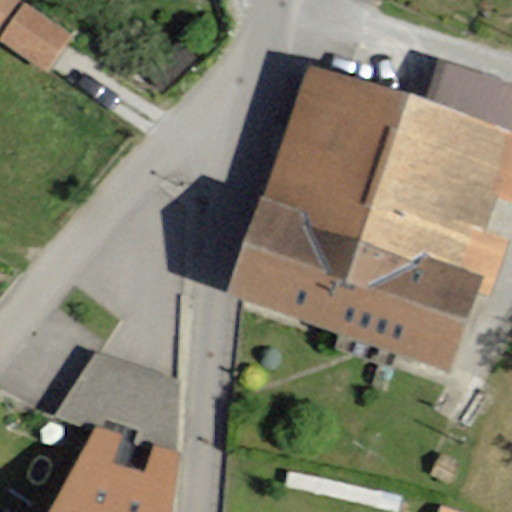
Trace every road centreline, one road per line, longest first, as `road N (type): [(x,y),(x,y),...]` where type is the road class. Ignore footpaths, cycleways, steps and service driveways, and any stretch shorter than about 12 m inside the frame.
road 1 (residential): [(213,141),(191,511)]
road 2 (residential): [(0,337),(95,217),(162,154),(213,141)]
road 3 (residential): [(256,0),(213,141)]
